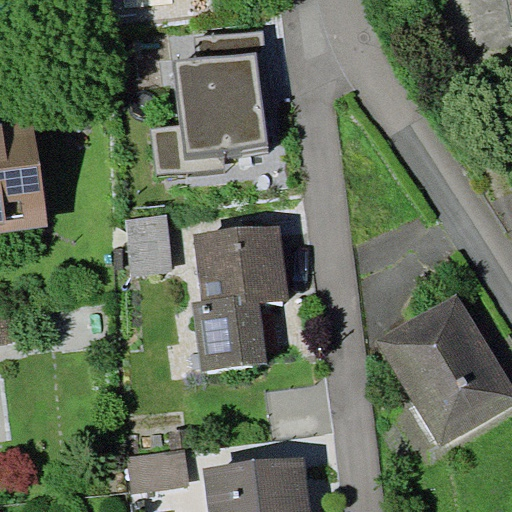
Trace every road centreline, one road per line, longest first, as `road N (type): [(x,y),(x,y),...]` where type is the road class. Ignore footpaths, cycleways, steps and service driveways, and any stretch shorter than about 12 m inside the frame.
road 1 (residential): [(354,511),(347,384),(312,118),(329,56)]
road 2 (residential): [(329,56),(390,105),(511,303)]
